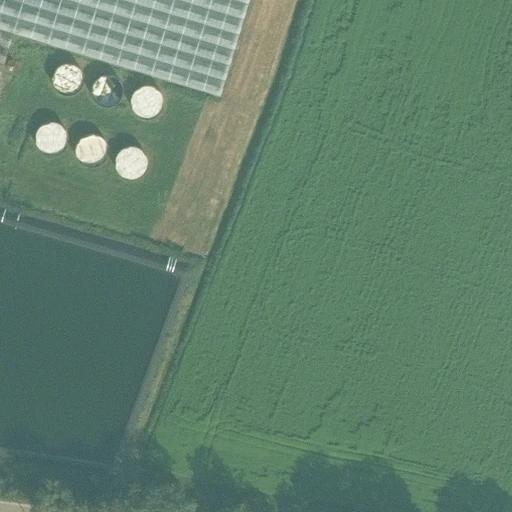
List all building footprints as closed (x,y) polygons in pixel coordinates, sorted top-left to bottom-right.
[(236,99),(264,0),(0,0),(0,94),(5,97),(20,48),(233,110),(236,99)] [(91,84),(78,65),(59,77),(72,96),(91,84)] [(100,107),(126,110),(129,82),(103,79),(100,107)] [(72,150),(69,125),(44,128),(47,153),(72,150)] [(90,136),(85,160),(108,165),(114,141),(90,136)] [(128,177),(153,174),(151,149),(125,152),(128,177)]
